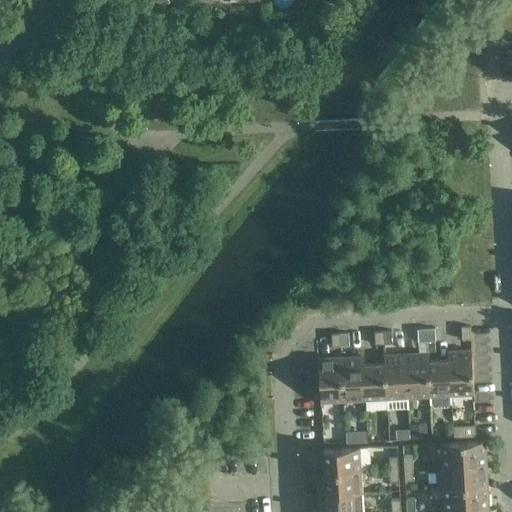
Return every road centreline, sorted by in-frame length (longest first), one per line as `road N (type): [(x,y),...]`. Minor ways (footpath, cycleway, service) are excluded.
road 1 (residential): [(293,488),(286,362),(316,326),(511,314)]
road 2 (residential): [(511,293),(499,93),(511,92)]
